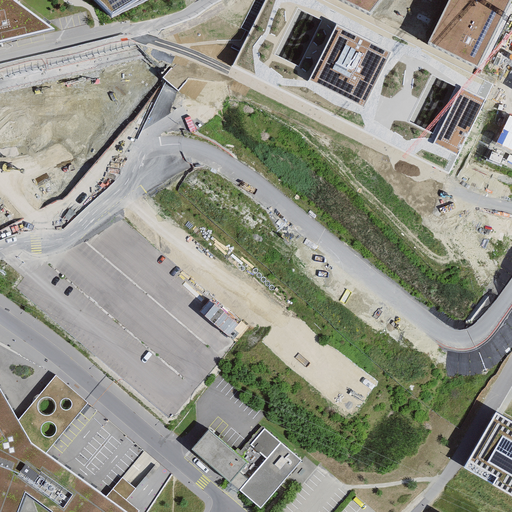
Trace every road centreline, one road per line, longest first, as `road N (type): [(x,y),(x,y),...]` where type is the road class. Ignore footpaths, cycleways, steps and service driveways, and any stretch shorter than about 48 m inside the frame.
road 1 (residential): [(0,315),(174,455),(228,504),(223,511)]
road 2 (residential): [(0,63),(215,0)]
